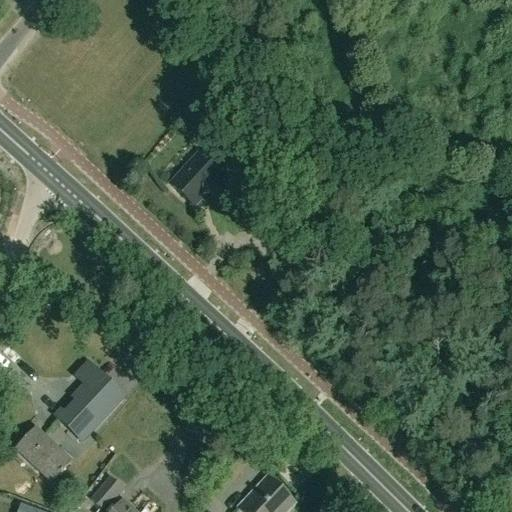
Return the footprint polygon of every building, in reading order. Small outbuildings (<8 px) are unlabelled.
[(221,217),(240,197),(221,179),(222,177),(199,156),(171,187),(193,208),(201,199),(221,217)] [(61,410),(55,418),(82,443),(124,398),(88,364),(75,378),(84,387),(71,400),(76,404),(66,415),(61,410)] [(51,484),(70,464),(36,431),(16,451),(51,484)] [(240,511),(288,511),(295,506),(267,480),(239,510),(240,511)] [(130,511),(117,500),(123,492),(111,481),(92,502),(100,509),(97,511),(130,511)]
